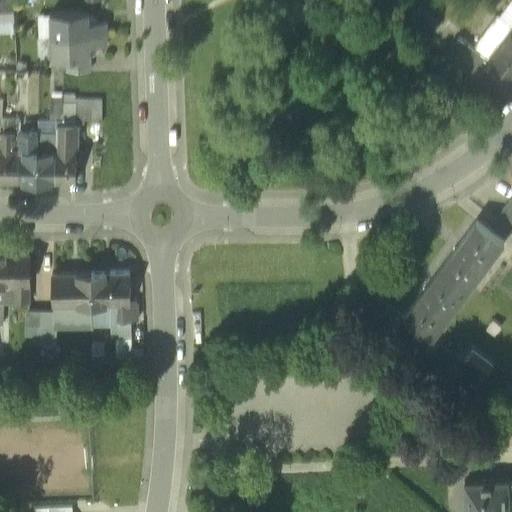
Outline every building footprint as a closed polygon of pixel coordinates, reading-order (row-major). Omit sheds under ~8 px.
[(12,0),(1,0),(2,23),(14,23),(12,0)] [(511,25),(511,1),(499,19),(511,28),(511,25)] [(87,13),(49,14),(50,37),(106,35),(106,23),(88,24),(87,13)] [(499,19),(499,18),(476,50),(488,59),(511,28),(499,19)] [(511,28),(488,59),(490,61),(511,77),(511,28)] [(106,35),(50,37),(51,60),(65,59),(89,58),(89,48),(106,47),(106,35)] [(476,50),(460,39),(447,55),(477,79),(490,61),(488,59),(476,50)] [(89,58),(65,59),(66,72),(89,72),(89,58)] [(73,95),(63,95),(62,98),(62,103),(76,103),(76,99),(73,99),(73,95)] [(62,98),(53,97),(52,113),(62,113),(62,103),(62,98)] [(101,100),(90,100),(90,101),(80,100),(80,99),(76,99),(76,103),(75,120),(101,120),(101,100)] [(76,103),(62,103),(62,113),(62,120),(75,121),(75,120),(76,103)] [(62,120),(57,120),(56,134),(56,150),(55,183),(76,183),(76,125),(75,125),(75,121),(62,120)] [(14,133),(0,133),(0,149),(14,150),(14,133)] [(56,134),(37,133),(37,150),(56,150),(56,134)] [(14,150),(0,149),(0,182),(18,182),(18,150),(14,150)] [(37,150),(18,150),(18,182),(37,182),(37,150)] [(56,150),(37,150),(37,182),(55,183),(56,150)] [(511,197),(495,220),(511,233),(511,197)] [(503,242),(476,221),(404,318),(432,339),(503,242)] [(29,254),(0,254),(0,286),(13,286),(29,286),(29,254)] [(91,272),(53,274),(53,306),(92,306),(91,273),(91,272)] [(110,273),(91,273),(92,306),(97,305),(110,305),(110,273)] [(130,304),(129,273),(110,273),(110,305),(111,305),(130,305),(130,304)] [(13,286),(0,286),(0,306),(2,306),(2,303),(13,303),(13,286)] [(29,286),(13,286),(13,303),(29,303),(29,286)] [(130,304),(130,305),(111,305),(111,322),(130,321),(133,321),(137,321),(137,304),(130,304)] [(92,306),(53,306),(53,312),(54,326),(92,325),(92,311),(92,306)] [(40,312),(28,312),(27,338),(40,338),(40,312)] [(53,312),(40,312),(40,338),(39,348),(55,348),(54,326),(53,312)] [(131,337),(130,321),(111,322),(111,337),(115,337),(129,337),(131,337)] [(104,334),(92,334),(92,356),(104,356),(104,334)] [(129,337),(115,337),(116,356),(130,356),(129,337)] [(493,367),(471,351),(463,362),(485,378),(493,367)] [(507,480),(464,482),(464,511),(508,511),(507,482),(507,480)]
